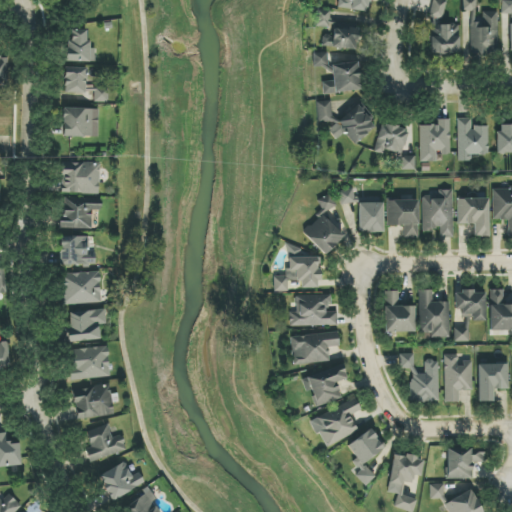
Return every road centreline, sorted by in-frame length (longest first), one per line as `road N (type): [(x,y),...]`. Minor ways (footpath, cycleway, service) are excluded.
road 1 (residential): [(23,0),(31,39),(27,238),(37,399),(52,465),(77,511)]
road 2 (residential): [(357,265),(360,343),(401,429),(511,433)]
road 3 (residential): [(511,262),(357,265)]
